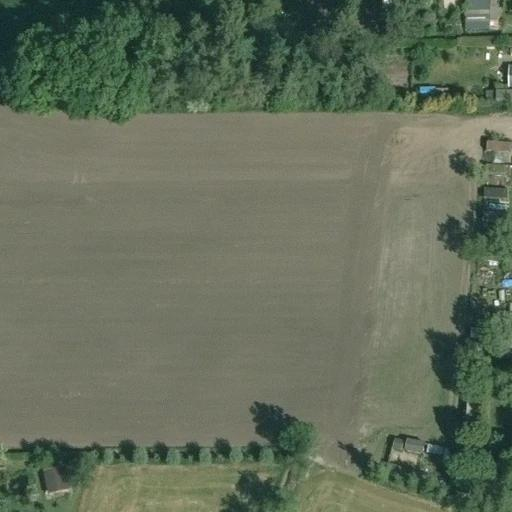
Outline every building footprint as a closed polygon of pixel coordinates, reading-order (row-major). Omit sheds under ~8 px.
[(464,0),(465,32),(497,31),(497,8),(495,8),(494,0),(464,0)] [(460,24),(445,23),(444,32),(459,32),(460,24)] [(489,279),(490,270),(472,267),(470,277),(489,279)] [(474,418),(475,387),(465,387),(463,417),(474,418)] [(63,470),(43,474),(48,495),(68,491),(63,470)]
